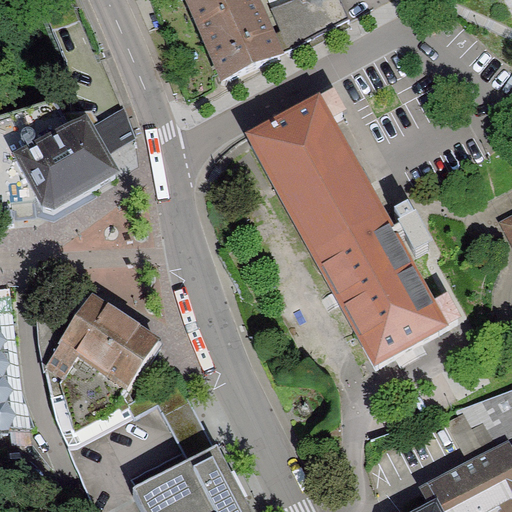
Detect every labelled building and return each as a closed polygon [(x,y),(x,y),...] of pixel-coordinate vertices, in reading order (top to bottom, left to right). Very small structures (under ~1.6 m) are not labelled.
[(251,0),(186,0),(218,75),(273,52),(268,38),(251,0)] [(338,0),(287,0),(271,8),(281,31),(268,38),(273,52),(344,14),(338,0)] [(0,234),(14,234),(14,220),(40,217),(52,221),(98,195),(96,190),(137,164),(137,139),(112,88),(80,18),(56,29),(68,57),(72,109),(9,140),(6,134),(0,136),(0,156),(1,156),(1,163),(0,164),(0,234)] [(245,139),(372,366),(456,319),(443,297),(428,305),(325,122),(339,114),(328,93),(245,139)] [(387,220),(408,261),(432,250),(412,208),(387,220)] [(511,213),(502,220),(509,232),(511,229),(511,213)] [(0,293),(0,336),(7,345),(1,359),(9,360),(9,366),(7,369),(11,372),(4,385),(14,398),(8,411),(17,423),(8,439),(32,434),(28,409),(24,410),(9,292),(0,293)] [(124,400),(159,348),(96,305),(89,316),(57,294),(40,318),(48,377),(64,387),(63,393),(79,433),(129,413),(124,400)] [(0,336),(0,440),(8,439),(17,423),(8,411),(14,398),(4,385),(11,372),(7,369),(9,366),(9,360),(1,359),(7,345),(0,336)] [(190,471),(219,456),(175,372),(124,400),(129,413),(134,423),(161,410),(190,471)] [(454,408),(480,457),(506,447),(511,443),(511,385),(507,388),(454,408)] [(480,457),(423,491),(430,504),(434,511),(511,511),(511,443),(506,447),(480,457)] [(248,511),(219,456),(190,471),(136,499),(142,511),(248,511)]
